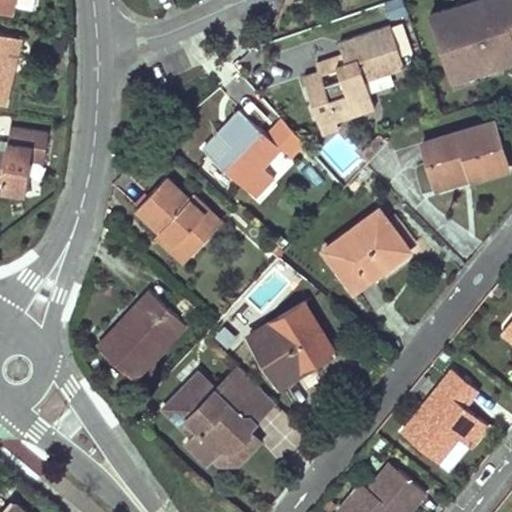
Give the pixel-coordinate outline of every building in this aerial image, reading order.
[(0,0),(0,7),(19,12),(21,0),(0,0)] [(457,4),(429,14),(451,78),(511,57),(511,0),(482,0),(484,4),(460,13),(457,4)] [(484,4),(482,0),(469,0),(457,4),(460,13),(484,4)] [(365,79),(405,66),(392,25),(340,43),(343,51),(347,62),(337,65),(340,76),(324,81),(321,72),(319,67),(302,73),(319,124),(336,118),(375,107),(365,79)] [(8,67),(16,32),(0,28),(0,98),(8,100),(15,69),(8,67)] [(15,69),(23,34),(16,32),(8,67),(15,69)] [(347,62),(343,51),(317,60),(319,67),(321,72),(337,65),(347,62)] [(245,109),(223,130),(232,138),(253,116),(245,109)] [(232,138),(223,130),(208,146),(259,196),(278,176),(267,165),(283,148),(292,156),(306,142),(283,117),(269,133),(253,116),(232,138)] [(336,118),(319,124),(321,132),(338,127),(336,118)] [(494,119),(421,141),(433,181),(467,169),(470,177),(509,166),(494,119)] [(33,147),(47,149),(49,135),(10,129),(7,147),(5,155),(0,154),(0,184),(2,185),(1,193),(26,196),(31,163),(33,147)] [(379,132),(361,150),(369,158),(387,139),(379,132)] [(45,165),(47,149),(33,147),(31,163),(45,165)] [(192,191),(169,169),(140,199),(165,223),(170,217),(175,222),(172,225),(194,247),(220,218),(208,207),(213,201),(197,185),(192,191)] [(467,169),(433,181),(435,189),(470,177),(467,169)] [(226,212),(213,201),(208,207),(220,218),(226,212)] [(379,206),(325,246),(354,286),(408,246),(379,206)] [(165,223),(160,228),(187,254),(194,247),(172,225),(175,222),(170,217),(165,223)] [(110,323),(98,336),(133,371),(186,318),(148,281),(137,293),(139,294),(141,297),(113,326),(110,323)] [(141,297),(139,294),(110,323),(113,326),(141,297)] [(334,345),(305,298),(250,332),(280,382),(298,371),(296,369),(334,345)] [(511,314),(502,327),(511,335),(511,314)] [(450,364),(397,427),(434,459),(456,432),(468,443),(485,422),(462,403),(452,396),(457,390),(467,397),(476,386),(450,364)] [(216,383),(181,418),(209,447),(203,453),(223,473),(228,468),(237,459),(251,459),(260,469),(276,454),(264,441),(259,437),(259,429),(266,429),(287,409),(257,378),(233,401),(216,383)] [(452,396),(462,403),(467,397),(457,390),(452,396)] [(264,441),(292,414),(287,409),(266,429),(259,429),(259,437),(264,441)] [(385,456),(375,468),(383,475),(393,463),(385,456)] [(237,459),(228,468),(234,475),(254,475),(260,469),(251,459),(237,459)] [(357,477),(333,506),(341,511),(390,511),(394,508),(399,511),(400,511),(422,487),(393,463),(383,475),(375,468),(364,482),(357,477)] [(9,511),(18,502),(10,495),(0,506),(0,511),(9,511)] [(29,511),(18,502),(9,511),(29,511)]
